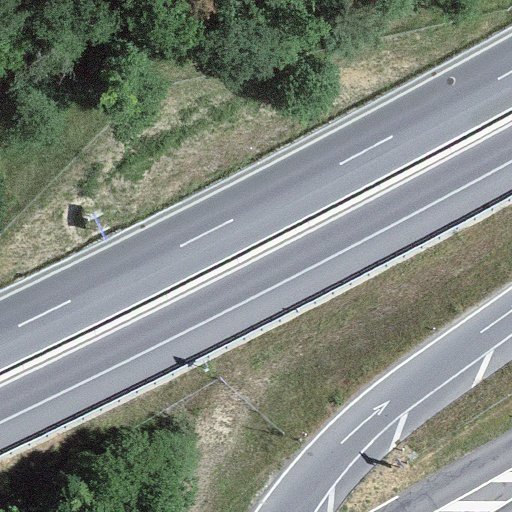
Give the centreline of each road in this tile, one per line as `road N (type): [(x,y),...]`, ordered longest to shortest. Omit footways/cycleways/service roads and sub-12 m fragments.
road 1 (trunk): [(511,72),(0,335)]
road 2 (trunk): [(0,405),(511,143)]
road 3 (trunk): [(287,511),(338,447),(390,399),(511,312)]
